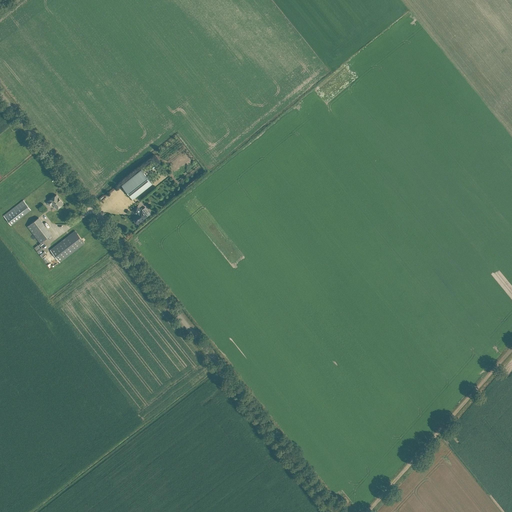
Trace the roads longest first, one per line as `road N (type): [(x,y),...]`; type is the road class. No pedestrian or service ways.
road 1 (tertiary): [(336,511),(0,93)]
road 2 (track): [(368,511),(511,353)]
